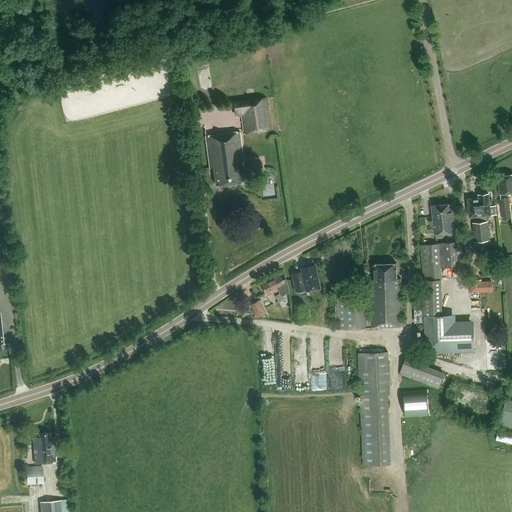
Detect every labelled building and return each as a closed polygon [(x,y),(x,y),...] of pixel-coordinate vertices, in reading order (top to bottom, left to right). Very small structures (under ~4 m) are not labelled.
[(242,114),(244,132),(269,129),(265,98),(234,102),(236,115),(242,114)] [(244,179),(244,178),(246,178),(243,155),(241,156),(240,151),(242,151),(240,132),(238,132),(238,131),(205,135),(209,168),(213,168),(215,184),(237,181),(237,180),(244,179)] [(263,170),(262,162),(253,163),(254,171),(263,170)] [(499,193),(500,193),(501,199),(497,200),(500,220),(511,218),(509,198),(508,199),(507,192),(511,191),(511,174),(499,176),(500,182),(498,182),(499,193)] [(470,216),(479,215),(480,221),(473,222),(474,241),(490,240),(488,221),(487,221),(487,215),(497,214),(497,205),(490,206),(489,194),(479,195),(479,197),(468,198),(470,216)] [(435,233),(455,231),(451,203),(432,205),(435,233)] [(423,292),(424,323),(425,353),(475,351),(474,320),(456,321),(455,314),(442,315),(441,279),(442,279),(441,268),(458,267),(457,242),(421,245),(423,280),(423,292)] [(367,296),(345,297),(335,297),(336,328),(403,326),(402,285),(401,285),(400,279),(396,280),(396,264),(374,265),(375,279),(370,280),(371,321),(367,322),(367,296)] [(300,268),(301,271),(291,273),(295,292),(299,291),(300,294),(305,293),(305,292),(319,288),(314,265),(300,268)] [(265,293),(266,296),(274,292),(274,291),(277,290),(278,291),(277,291),(279,296),(288,291),(286,279),(282,280),(279,275),(260,285),(265,293)] [(471,280),(471,292),(493,291),(493,280),(482,281),(482,279),(471,280)] [(359,291),(370,290),(370,282),(359,283),(359,291)] [(250,304),(256,317),(264,313),(258,300),(250,304)] [(304,304),(294,305),(295,318),(305,318),(304,304)] [(358,352),(360,395),(391,394),(389,351),(358,352)] [(398,373),(438,386),(443,371),(403,358),(398,373)] [(511,429),(511,399),(507,398),(499,426),(511,429)] [(55,456),(56,456),(55,437),(50,437),(49,433),(38,433),(39,438),(33,438),(35,463),(55,462),(55,456)] [(43,483),(42,466),(26,467),(27,484),(43,483)] [(67,511),(66,499),(39,501),(40,511),(67,511)]
